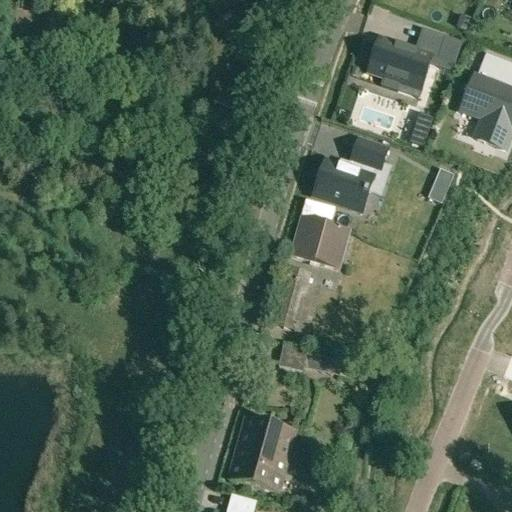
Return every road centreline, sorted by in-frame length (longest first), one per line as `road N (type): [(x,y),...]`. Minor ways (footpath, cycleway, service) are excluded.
road 1 (unclassified): [(189,511),(342,0)]
road 2 (residential): [(416,511),(511,275)]
